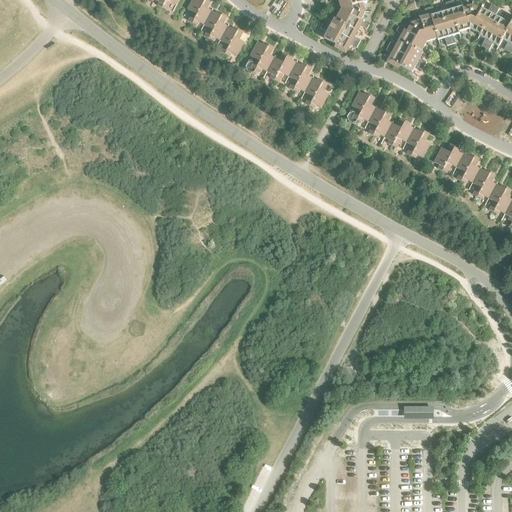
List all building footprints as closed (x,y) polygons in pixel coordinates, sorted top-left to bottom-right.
[(157,6),(161,9),(166,0),(153,0),(154,0),(159,3),(157,6)] [(166,0),(161,9),(166,11),(170,2),(176,5),(178,0),(166,0)] [(188,21),(192,24),(205,0),(192,0),(187,10),(192,13),(188,21)] [(198,23),(203,26),(211,11),(206,9),(210,2),(207,0),(205,0),(192,24),(197,26),(198,23)] [(323,39),(346,51),(349,45),(356,49),(360,41),(353,37),(356,32),(357,31),(356,31),(359,26),(366,30),(369,26),(362,22),(360,21),(365,12),(362,3),(364,3),(362,0),(338,0),(341,10),(336,20),(334,19),(331,25),(324,21),(319,29),(327,33),(323,39)] [(385,51),(392,55),(389,60),(412,73),(415,67),(422,71),(426,63),(419,59),(422,53),(421,52),(426,42),(437,39),(437,41),(444,39),(446,46),(455,44),(452,36),(459,34),(459,32),(469,29),(479,35),(478,36),(484,40),(481,47),(488,51),(492,44),(498,47),(502,40),(507,43),(503,50),(511,54),(511,52),(511,16),(510,15),(506,22),(501,19),(500,19),(495,16),(499,9),(491,5),(487,12),(481,9),(480,10),(472,6),(463,8),(462,7),(455,9),(453,1),(445,3),(447,11),(441,13),(440,13),(435,15),(432,7),(424,10),(426,17),(420,19),(420,21),(411,24),(407,32),(405,31),(398,27),(396,32),(403,35),(400,41),(399,41),(396,47),(389,43),(385,51)] [(204,37),(208,39),(222,15),(217,12),(216,14),(211,11),(203,26),(208,28),(204,37)] [(214,39),(220,41),(227,27),(223,24),(227,17),(222,15),(208,39),(213,42),(214,39)] [(220,52),(224,55),(238,30),(233,27),(232,30),(227,27),(220,41),(225,44),(220,52)] [(238,30),(224,55),(229,57),(231,54),(236,57),(244,43),(239,40),(243,33),(238,30)] [(247,64),(245,68),(247,72),(250,74),(254,72),(255,70),(268,46),(264,43),(262,45),(257,43),(250,57),(255,60),(253,63),(251,62),(247,64)] [(261,70),(266,72),(274,58),(269,56),(273,48),(268,46),(255,70),(259,73),(261,70)] [(270,78),(274,81),(287,56),(283,53),(279,61),(274,58),(266,72),(271,75),(270,78)] [(283,75),(288,78),(296,63),(291,61),(292,59),(287,56),(274,81),(278,83),(283,75)] [(289,89),(293,91),(306,66),(302,64),(301,66),(296,63),(288,78),(293,80),(289,89)] [(299,90),(304,93),(312,79),(307,76),(311,69),(306,66),(293,91),(297,93),(299,90)] [(305,104),(309,107),(323,82),(318,79),(317,81),(312,79),(304,93),(309,96),(305,104)] [(323,82),(309,107),(314,109),(315,106),(321,109),(328,94),(323,92),(327,84),(323,82)] [(349,114),(347,117),(348,121),(352,123),(356,122),(356,121),(370,96),(365,93),(364,95),(359,93),(351,107),(357,110),(355,114),(353,113),(349,114)] [(363,120),(368,122),(375,108),(371,106),(375,98),(370,96),(356,121),(361,123),(363,120)] [(368,134),(373,136),(386,111),(381,109),(380,111),(375,108),(368,122),(373,125),(368,134)] [(379,135),(384,138),(392,124),(387,121),(391,114),(386,111),(373,136),(377,139),(379,135)] [(387,144),(392,146),(405,122),(400,119),(396,126),(392,124),(384,138),(389,141),(387,144)] [(401,140),(406,143),(413,129),(409,126),(410,124),(405,122),(392,146),(396,149),(401,140)] [(406,154),(411,157),(424,132),(419,129),(418,131),(413,129),(406,143),(411,146),(406,154)] [(424,132),(411,157),(415,159),(417,156),(422,159),(430,145),(425,142),(429,134),(424,132)] [(437,169),(442,171),(455,147),(450,144),(446,151),(441,149),(434,163),(439,166),(437,169)] [(451,165),(456,168),(463,154),(459,151),(460,149),(455,147),(442,171),(446,174),(451,165)] [(456,179),(461,182),(474,157),(469,154),(468,156),(463,154),(456,168),(461,171),(456,179)] [(467,181),(472,184),(480,169),(475,167),(479,159),(474,157),(461,182),(465,184),(467,181)] [(472,195),(477,197),(490,172),(485,170),(484,172),(480,169),(472,184),(477,186),(472,195)] [(483,197),(488,199),(496,185),(491,182),(495,175),(490,172),(477,197),(481,200),(483,197)] [(488,210),(493,213),(506,188),(502,185),(501,187),(496,185),(488,199),(493,202),(488,210)] [(499,212),(504,215),(511,201),(507,198),(511,191),(506,188),(493,213),(497,215),(499,212)]
